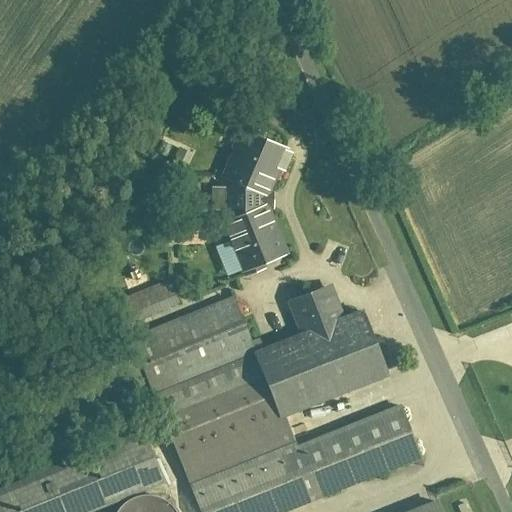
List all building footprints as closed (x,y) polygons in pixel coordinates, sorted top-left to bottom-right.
[(290,151),(238,129),(229,150),(232,152),(220,180),(267,199),(279,171),(285,173),(292,155),(289,154),(290,151)] [(289,256),(268,206),(220,226),(241,276),(289,256)] [(120,324),(178,302),(169,277),(110,300),(120,324)] [(344,320),(331,287),(287,304),(300,337),(253,356),(157,394),(152,396),(189,488),(296,445),(285,419),(388,378),(362,313),(344,320)] [(230,298),(134,336),(157,394),(253,356),(230,298)] [(189,488),(198,511),(296,511),(417,464),(394,406),(296,445),(189,488)] [(0,487),(0,511),(88,511),(161,484),(142,433),(0,487)] [(117,511),(170,511),(166,507),(155,501),(144,499),(132,501),(122,507),(117,511)] [(439,511),(436,503),(414,511),(439,511)]
